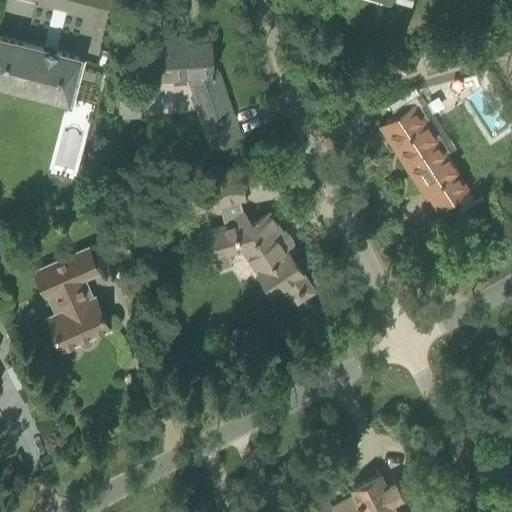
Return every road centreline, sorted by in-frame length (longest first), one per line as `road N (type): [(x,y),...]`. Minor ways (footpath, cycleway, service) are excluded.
road 1 (residential): [(65,511),(407,341)]
road 2 (residential): [(407,341),(318,160),(266,0)]
road 3 (residential): [(485,511),(407,341)]
road 4 (residential): [(407,341),(511,282)]
